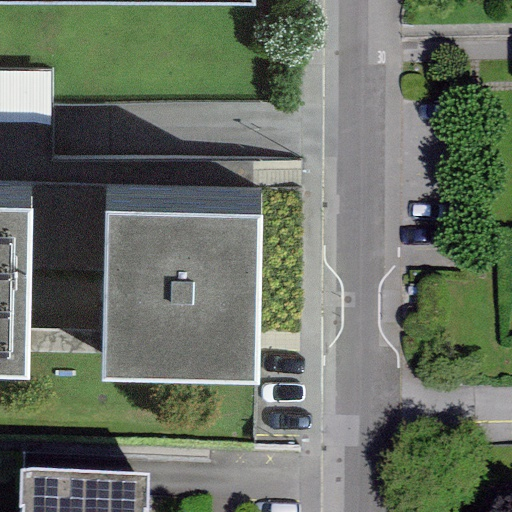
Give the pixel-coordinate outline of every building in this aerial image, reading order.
[(0,113),(56,114),(57,65),(0,64),(0,113)] [(30,174),(0,173),(0,344),(27,344),(27,325),(28,265),(30,183),(30,174)] [(260,179),(104,176),(103,185),(102,267),(100,324),(100,344),(256,348),(260,179)] [(103,185),(30,183),(28,265),(102,267),(103,185)] [(27,325),(27,344),(100,344),(100,324),(27,325)] [(18,511),(147,511),(148,495),(19,490),(18,511)]
